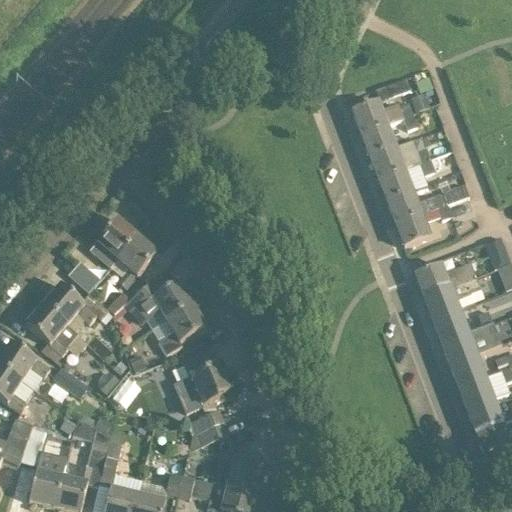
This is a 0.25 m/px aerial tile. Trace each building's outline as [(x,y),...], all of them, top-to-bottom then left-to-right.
[(408,95),(404,86),(404,84),(376,95),(380,106),(408,95)] [(416,115),(427,111),(423,100),(412,104),(416,115)] [(360,139),(386,129),(412,119),(407,108),(399,111),(398,108),(381,114),(378,106),(351,116),(360,139)] [(412,119),(386,129),(360,139),(369,162),(394,152),(392,144),(409,137),(408,134),(417,131),(412,119)] [(378,184),(403,175),(394,152),(369,162),(378,184)] [(415,156),(419,168),(430,164),(425,152),(415,156)] [(419,168),(424,180),(434,176),(430,164),(419,168)] [(386,207),(411,198),(403,175),(378,184),(386,207)] [(416,210),(411,198),(386,207),(395,230),(420,220),(438,213),(447,210),(469,201),(464,190),(443,198),(442,197),(432,201),(433,203),(416,210)] [(447,210),(438,213),(441,221),(442,225),(451,221),(447,210)] [(404,253),(428,243),(420,220),(395,230),(404,253)] [(89,255),(103,266),(110,273),(117,265),(137,241),(117,224),(89,255)] [(128,274),(117,287),(125,294),(157,258),(137,241),(117,265),(128,274)] [(493,275),(497,274),(510,269),(511,269),(500,241),(483,247),(493,275)] [(99,285),(92,279),(79,268),(68,281),(88,298),(93,292),(99,285)] [(423,302),(448,292),(475,282),(470,269),(443,280),(439,270),(414,279),(423,302)] [(511,273),(510,269),(497,274),(505,296),(511,293),(511,273)] [(124,309),(142,330),(160,315),(166,325),(192,310),(178,287),(169,292),(159,280),(128,307),(127,306),(124,309)] [(475,282),(448,292),(423,302),(432,325),(457,315),(453,305),(480,295),(475,282)] [(60,290),(43,310),(66,330),(76,318),(88,329),(96,321),(60,290)] [(25,330),(47,348),(59,359),(61,361),(69,352),(68,351),(77,340),(66,330),(43,310),(25,330)] [(192,310),(166,325),(173,338),(158,347),(165,360),(181,351),(180,348),(206,332),(192,310)] [(440,347),(465,338),(457,315),(432,325),(440,347)] [(493,328),(488,316),(488,315),(477,319),(482,331),(493,328)] [(493,328),(482,331),(465,338),(440,347),(449,370),(474,360),(500,349),(493,328)] [(10,348),(0,362),(0,372),(21,387),(21,388),(31,396),(40,382),(43,384),(49,374),(10,348)] [(59,359),(47,348),(40,355),(54,364),(59,359)] [(145,371),(139,359),(129,364),(135,376),(145,371)] [(458,393),(483,383),(474,360),(449,370),(458,393)] [(499,376),(510,372),(504,360),(495,364),(499,376)] [(200,362),(182,369),(189,384),(192,383),(203,409),(201,410),(205,420),(192,426),(197,438),(223,428),(218,415),(217,416),(213,406),(219,403),(217,400),(231,394),(225,380),(227,380),(223,370),(221,371),(220,368),(206,374),(200,362)] [(119,377),(125,370),(119,365),(112,372),(119,377)] [(0,404),(20,418),(27,408),(13,399),(21,388),(21,387),(0,372),(0,404)] [(499,376),(503,388),(511,384),(511,377),(510,372),(499,376)] [(86,392),(60,374),(53,384),(79,402),(86,392)] [(98,389),(96,391),(105,399),(118,384),(108,376),(107,378),(103,378),(97,385),(98,389)] [(466,415),(491,406),(483,383),(458,393),(466,415)] [(475,438),(500,428),(491,406),(466,415),(475,438)] [(99,420),(92,432),(103,438),(110,426),(99,420)] [(77,486),(62,482),(54,511),(81,511),(87,489),(99,492),(101,483),(106,462),(110,445),(110,442),(103,438),(92,432),(78,424),(72,439),(92,446),(86,471),(81,469),(77,486)] [(60,434),(69,439),(75,430),(66,424),(60,434)] [(0,469),(1,467),(17,473),(19,466),(27,443),(32,430),(15,425),(6,448),(0,445),(0,469)] [(188,455),(227,440),(223,428),(197,438),(192,440),(188,455)] [(484,461),(510,451),(501,428),(500,428),(475,438),(484,461)] [(19,466),(37,471),(28,507),(51,511),(54,511),(62,482),(66,462),(41,456),(42,448),(27,443),(19,466)] [(110,445),(106,462),(118,465),(122,448),(110,445)] [(115,479),(118,465),(106,462),(101,483),(112,485),(113,486),(115,479)] [(212,489),(227,492),(258,500),(264,474),(246,470),(246,467),(236,465),(236,467),(219,463),(212,489)] [(165,498),(177,501),(182,480),(170,477),(165,498)] [(254,511),(258,500),(227,492),(212,489),(194,484),(194,483),(182,480),(177,501),(189,504),(190,502),(208,506),(207,511),(254,511)] [(134,511),(137,499),(121,496),(122,492),(111,490),(105,511),(134,511)] [(162,511),(165,503),(151,499),(151,502),(137,499),(134,511),(162,511)]
